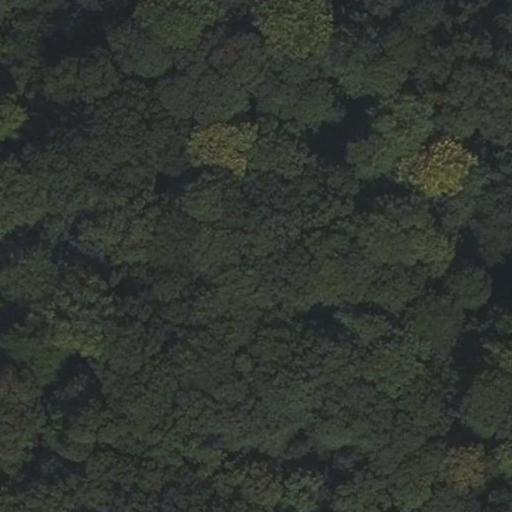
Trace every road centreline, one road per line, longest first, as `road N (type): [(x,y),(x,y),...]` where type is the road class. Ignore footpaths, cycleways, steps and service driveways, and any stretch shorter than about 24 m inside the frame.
road 1 (track): [(204,0),(0,181)]
road 2 (track): [(259,511),(0,493)]
